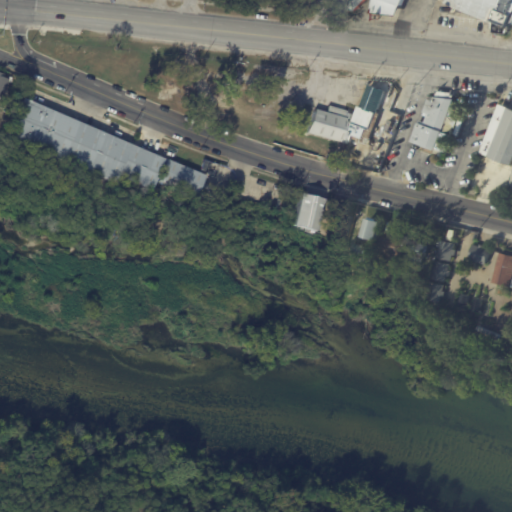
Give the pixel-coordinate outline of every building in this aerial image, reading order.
[(408,0),(406,7),(405,7),(401,16),(374,14),(378,0),(366,0),(357,11),(348,10),(352,0),(408,0)] [(511,0),(511,16),(500,12),(496,22),(450,4),(451,0),(511,0)] [(9,79),(2,98),(0,97),(0,72),(4,74),(3,77),(9,79)] [(378,111),(371,129),(355,122),(363,104),(364,105),(372,84),(386,90),(378,111)] [(458,92),(440,141),(433,139),(432,141),(423,138),(426,130),(421,128),(424,121),(429,123),(442,90),(458,92)] [(30,100),(165,159),(154,189),(120,174),(116,183),(7,136),(23,97),(30,100)] [(346,144),(354,113),(326,106),(324,112),(311,109),(305,134),(346,144)] [(511,107),(511,164),(483,153),(493,126),(502,129),(510,107),(511,107)] [(172,161),(207,176),(199,197),(159,181),(168,160),(172,161)] [(210,168),(220,172),(217,181),(207,177),(210,168)] [(323,198),(315,231),(292,225),(300,193),(323,198)] [(358,215),(360,215),(355,239),(347,237),(348,234),(339,232),(344,211),(358,215)] [(371,227),(373,218),(387,221),(383,240),(369,237),(371,227)] [(385,250),(389,236),(395,238),(396,235),(402,237),(403,233),(409,235),(408,238),(414,240),(409,256),(385,250)] [(432,244),(434,245),(428,266),(411,261),(417,240),(432,244)] [(461,243),(462,243),(460,249),(462,250),(461,256),(459,255),(457,261),(443,258),(447,240),(461,243)] [(479,244),(485,246),(486,244),(491,246),(491,248),(497,249),(492,264),(475,260),(479,244)] [(364,254),(365,245),(383,248),(380,264),(363,261),(364,254)] [(511,285),(497,282),(505,252),(511,253),(511,285)] [(454,263),(456,264),(455,270),(457,271),(456,276),(453,276),(452,281),(438,278),(442,261),(454,263)] [(426,271),(436,274),(432,292),(418,289),(422,270),(426,271)] [(450,283),(452,284),(450,291),(452,291),(451,297),(449,297),(448,301),(435,299),(439,281),(450,283)]
